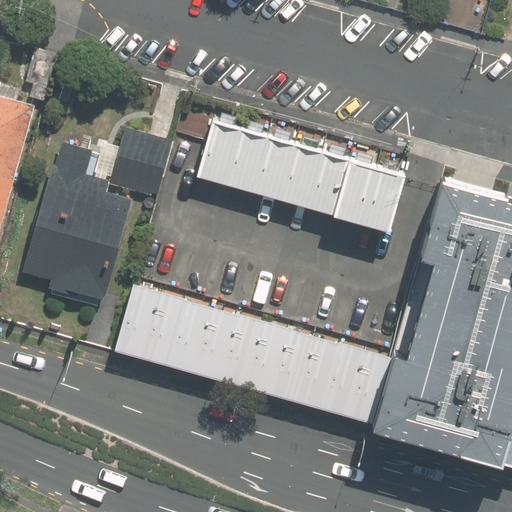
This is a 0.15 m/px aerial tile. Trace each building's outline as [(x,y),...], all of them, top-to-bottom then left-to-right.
[(61,53),(36,45),(35,50),(25,81),(33,84),(29,96),(46,101),(60,56),(61,53)] [(0,232),(36,103),(0,92),(0,232)] [(409,164),(210,111),(192,179),(390,232),(409,164)] [(172,139),(125,127),(110,183),(158,195),(172,139)] [(494,178),(503,149),(457,134),(447,163),(494,178)] [(95,148),(63,139),(26,270),(52,277),(50,285),(103,300),(133,196),(107,188),(110,178),(88,172),(95,148)] [(443,175),(374,420),(511,458),(511,193),(475,183),(443,175)] [(133,285),(114,352),(372,425),(391,357),(133,285)]
